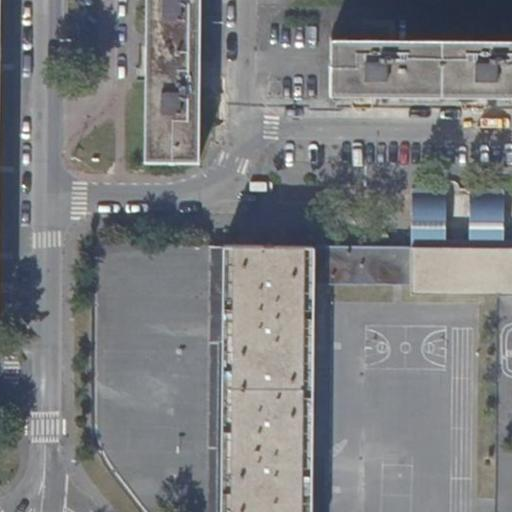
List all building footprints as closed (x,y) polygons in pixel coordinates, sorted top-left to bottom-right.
[(200,0),(147,0),(146,162),(199,163),(200,0)] [(511,39),(331,38),(331,92),(511,93),(511,39)] [(447,190),(413,190),(413,228),(448,228),(447,190)] [(506,191),(471,191),(471,229),(505,229),(506,191)] [(413,248),(225,246),(221,511),(313,511),(316,285),(329,285),(412,285),(412,295),(493,296),(511,296),(511,249),(505,249),(505,229),(471,229),(471,249),(447,249),(448,228),(413,228),(413,248)] [(221,511),(225,246),(212,246),(208,511),(221,511)] [(326,511),(329,285),(316,285),(313,511),(326,511)]
